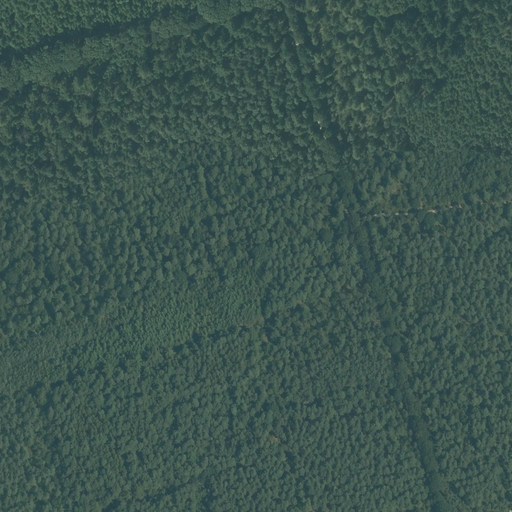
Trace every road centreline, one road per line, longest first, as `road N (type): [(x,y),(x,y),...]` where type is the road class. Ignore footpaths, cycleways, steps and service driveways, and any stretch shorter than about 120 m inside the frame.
road 1 (track): [(336,184),(0,286)]
road 2 (track): [(438,511),(348,220)]
road 3 (track): [(236,0),(0,73)]
road 4 (track): [(199,0),(0,61)]
road 5 (track): [(336,184),(283,0)]
road 6 (track): [(511,202),(348,220)]
